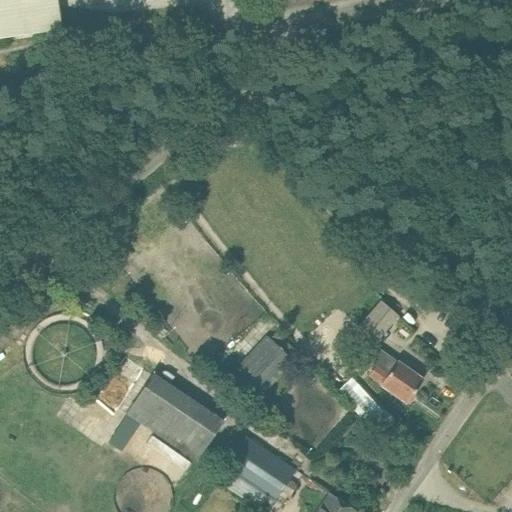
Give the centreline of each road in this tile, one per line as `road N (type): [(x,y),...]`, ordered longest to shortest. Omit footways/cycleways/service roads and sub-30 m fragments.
road 1 (unclassified): [(0,291),(262,66),(297,26),(322,14),(416,0)]
road 2 (unclassified): [(393,511),(511,342)]
